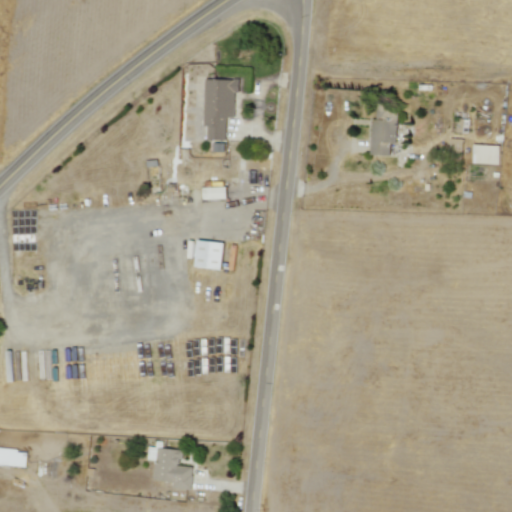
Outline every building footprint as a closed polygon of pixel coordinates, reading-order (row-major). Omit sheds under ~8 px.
[(234,118),(235,92),(239,92),(240,79),(205,79),(204,126),(208,126),(208,139),(226,140),(226,117),(234,118)] [(370,155),(390,155),(391,132),(395,132),(396,120),(387,119),(387,104),(377,104),(376,118),(372,118),(370,155)] [(499,145),(472,144),(472,163),(498,164),(499,145)] [(203,199),(226,198),(225,187),(202,187),(203,199)] [(194,266),(220,270),(224,243),(198,239),(194,266)] [(0,465),(26,466),(26,449),(0,447),(0,465)] [(153,479),(173,481),(172,487),(190,489),(192,467),(179,466),(180,449),(148,447),(147,460),(155,460),(153,479)]
